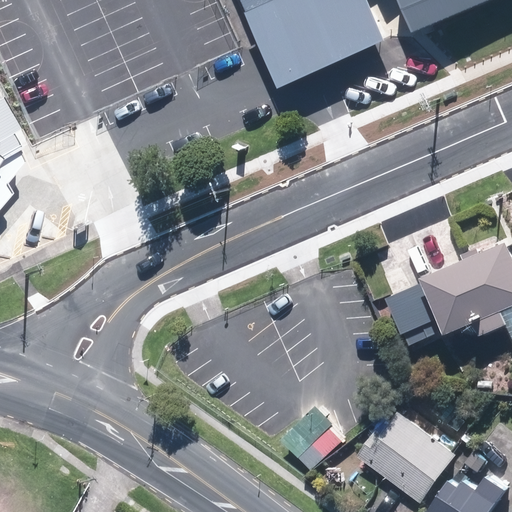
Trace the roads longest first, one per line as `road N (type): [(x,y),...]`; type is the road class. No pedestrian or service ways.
road 1 (residential): [(511,119),(150,282),(90,333),(52,398)]
road 2 (secondary): [(237,511),(143,447),(52,398)]
road 3 (unknown): [(106,150),(23,0)]
road 4 (unknown): [(149,0),(200,110)]
